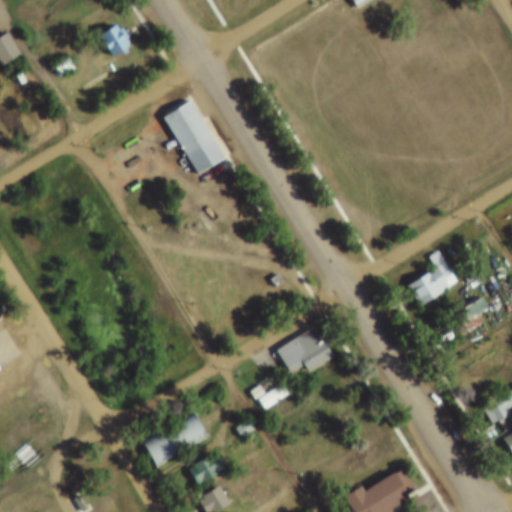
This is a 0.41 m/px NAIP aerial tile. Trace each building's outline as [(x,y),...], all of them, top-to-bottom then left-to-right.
[(350,0),(356,9),(373,0),(350,0)] [(450,4),(447,0),(430,0),(437,11),(450,4)] [(112,16),(116,14),(122,24),(118,26),(122,33),(105,44),(91,21),(108,10),(112,16)] [(0,19),(1,19),(15,41),(0,51),(0,19)] [(128,48),(116,24),(97,34),(109,57),(128,48)] [(62,43),(70,56),(54,66),(46,53),(62,43)] [(61,78),(73,70),(67,59),(54,67),(61,78)] [(190,161),(217,144),(181,87),(154,104),(190,161)] [(431,238),(450,267),(411,291),(399,271),(428,254),(421,244),(431,238)] [(428,258),(435,269),(405,286),(417,307),(455,285),(437,253),(428,258)] [(264,265),(272,260),(276,268),(269,273),(264,265)] [(473,283),(480,293),(471,298),(477,309),(453,324),(446,314),(460,305),(454,295),(473,283)] [(305,313),(311,323),(313,322),(326,344),(287,369),(267,337),(305,313)] [(336,349),(350,371),(320,390),(306,367),(336,349)] [(276,370),(282,381),(257,396),(251,386),(259,381),(276,370)] [(511,370),(511,405),(511,406),(503,393),(498,396),(502,403),(486,413),(475,394),(511,370)] [(324,406),(356,388),(347,371),(315,389),(324,406)] [(251,386),(248,387),(243,378),(253,372),(259,381),(251,386)] [(511,416),(511,392),(481,405),(490,426),(511,416)] [(136,429),(185,398),(202,425),(153,455),(136,429)] [(228,414),(241,405),(248,416),(234,425),(228,414)] [(284,411),(289,420),(279,426),(273,418),(284,411)] [(511,414),(511,438),(505,443),(494,426),(511,414)] [(207,443),(194,415),(141,440),(154,467),(207,443)] [(511,434),(503,438),(511,459),(511,434)] [(208,438),(219,454),(191,472),(180,455),(208,438)] [(187,474),(200,487),(222,467),(208,453),(187,474)] [(351,473),(354,478),(384,459),(385,460),(394,455),(410,480),(377,500),(379,504),(366,511),(353,511),(335,482),(351,473)] [(196,485),(195,483),(212,472),(223,489),(206,500),(204,498),(200,500),(192,488),(196,485)] [(69,484),(74,480),(83,494),(77,497),(69,484)] [(196,501),(203,511),(215,511),(228,502),(216,486),(196,501)]
